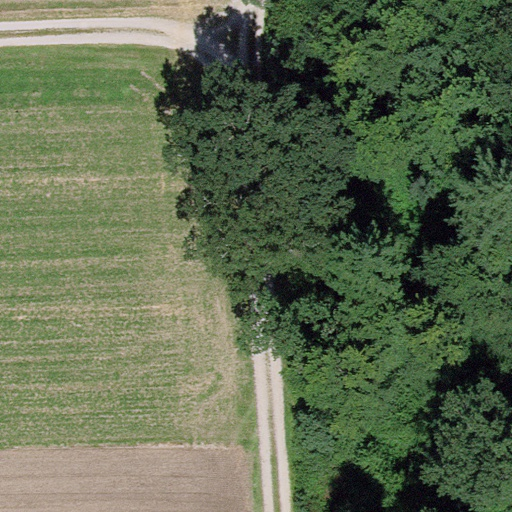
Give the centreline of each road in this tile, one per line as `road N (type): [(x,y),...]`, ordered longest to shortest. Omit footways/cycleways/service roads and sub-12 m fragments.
road 1 (track): [(271,511),(243,55)]
road 2 (track): [(0,43),(162,38),(243,55)]
